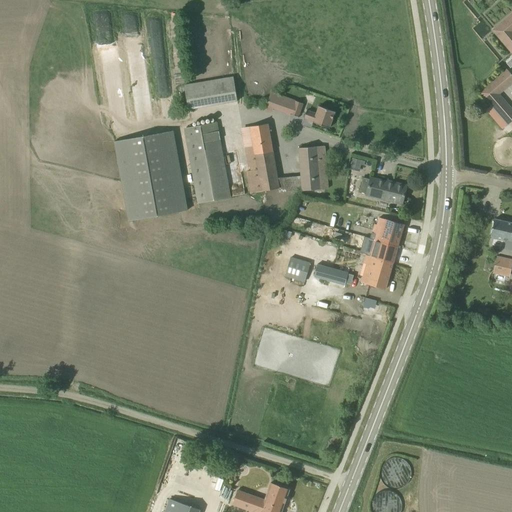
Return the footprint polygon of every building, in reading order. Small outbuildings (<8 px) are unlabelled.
[(511,13),(492,30),(511,53),(511,13)] [(511,75),(507,70),(481,93),(508,125),(511,121),(511,110),(498,94),(511,82),(511,75)] [(188,110),(237,101),(233,76),(184,85),(188,110)] [(272,93),(265,110),(272,112),(273,108),(298,117),(303,104),(272,93)] [(307,110),(304,118),(313,122),(329,128),(335,112),(319,106),(316,114),(307,110)] [(231,197),(217,122),(184,128),(197,204),(231,197)] [(302,191),(328,189),(324,146),(299,148),(301,176),(277,178),(268,124),(250,127),(253,146),(245,147),(249,171),(247,172),(251,193),(278,189),(279,192),(302,191)] [(188,210),(173,131),(113,142),(128,221),(188,210)] [(352,158),(349,169),(360,171),(361,165),(364,165),(365,161),(352,158)] [(359,193),(402,204),(406,186),(392,183),(392,184),(370,178),(370,179),(363,177),(359,193)] [(371,239),(397,247),(404,225),(385,220),(379,218),(377,225),(375,225),(371,239)] [(511,223),(494,219),(490,237),(506,240),(505,249),(511,250),(511,223)] [(366,256),(393,263),(397,247),(371,239),(366,254),(366,256)] [(365,269),(389,276),(393,263),(366,256),(363,263),(366,264),(365,269)] [(287,268),(285,277),(305,283),(307,274),(310,263),(290,257),(287,268)] [(508,273),(511,261),(497,258),(494,270),(508,273)] [(318,264),(314,277),(344,286),(345,283),(348,274),(348,273),(318,264)] [(389,276),(365,269),(361,283),(385,289),(389,276)] [(281,511),(289,489),(271,483),(265,500),(237,490),(232,505),(251,511),(281,511)] [(160,511),(196,511),(198,507),(166,497),(160,511)]
